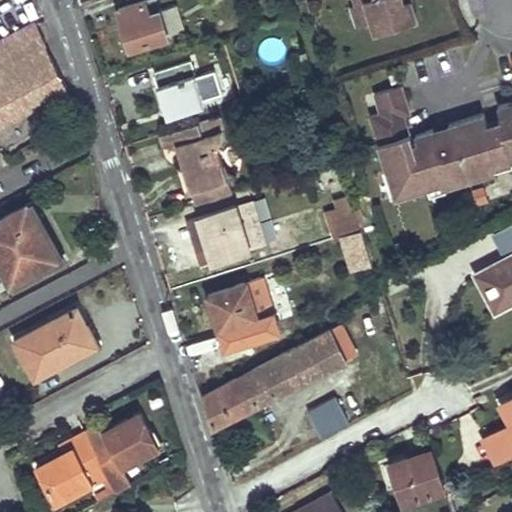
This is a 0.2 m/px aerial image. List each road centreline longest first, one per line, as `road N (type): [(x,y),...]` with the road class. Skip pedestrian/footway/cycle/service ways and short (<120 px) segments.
road 1 (unknown): [(511,248),(459,268),(428,298),(430,380),(414,403),(217,505)]
road 2 (residential): [(61,0),(167,347)]
road 3 (residential): [(0,469),(12,432),(167,347)]
road 4 (residential): [(167,347),(219,511)]
